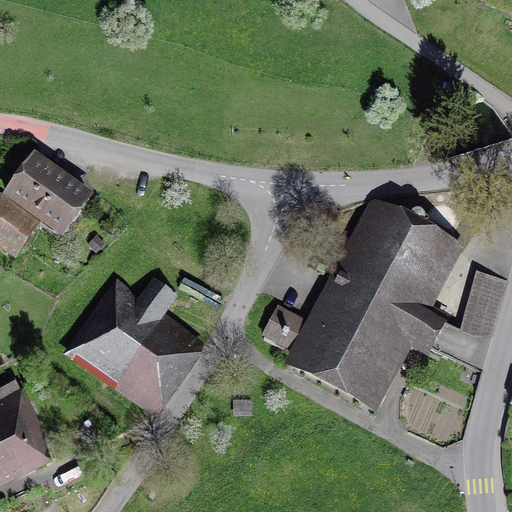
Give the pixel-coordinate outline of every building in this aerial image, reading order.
[(7,198),(62,236),(85,202),(30,164),(7,198)] [(0,241),(14,251),(32,227),(0,204),(0,241)] [(446,247),(384,214),(303,365),(366,398),(401,333),(466,367),(484,334),(471,338),(414,308),(446,247)] [(507,282),(476,274),(460,331),(484,334),(492,335),(507,282)] [(114,285),(62,359),(156,424),(205,354),(157,321),(172,299),(150,284),(138,301),(114,285)] [(305,325),(278,311),(266,335),(292,349),(305,325)] [(252,404),(237,405),(238,420),(253,419),(252,404)] [(0,428),(0,498),(57,474),(31,415),(0,428)]
